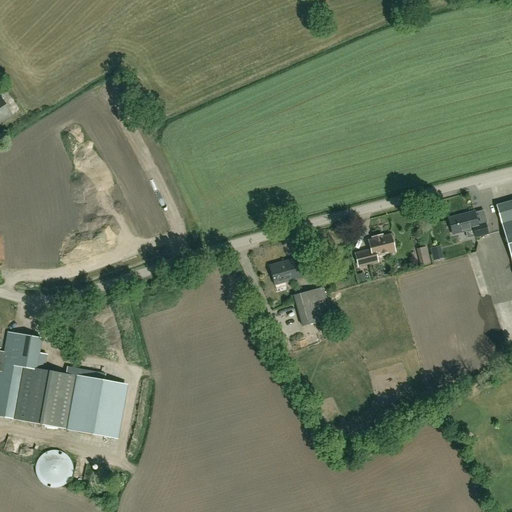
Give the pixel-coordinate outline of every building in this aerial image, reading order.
[(0,96),(0,124),(13,116),(0,96)] [(115,198),(103,202),(105,209),(106,214),(108,221),(130,215),(130,213),(144,209),(139,192),(131,194),(129,194),(130,196),(117,199),(116,198),(115,198)] [(177,219),(184,216),(172,192),(165,195),(177,219)] [(511,201),(496,206),(511,259),(511,201)] [(476,237),(488,234),(485,224),(487,223),(485,216),(476,218),(474,212),(449,219),(453,234),(473,229),(476,237)] [(395,252),(391,236),(382,238),(382,236),(373,238),(374,240),(369,241),(371,250),(356,254),(359,267),(378,262),(376,257),(395,252)] [(426,246),(417,248),(421,265),(430,263),(426,246)] [(265,267),(259,269),(264,286),(273,284),(279,282),(279,284),(289,282),(291,288),(292,287),(300,285),(299,280),(297,274),(299,273),(296,261),(285,263),(285,261),(275,264),(274,262),(264,265),(265,267)] [(327,289),(296,294),(302,327),(323,323),(321,315),(331,313),(327,289)] [(126,386),(78,377),(36,369),(42,339),(8,333),(5,353),(0,351),(0,363),(2,364),(0,377),(0,417),(15,420),(116,438),(126,386)] [(303,349),(320,343),(318,337),(301,343),(303,349)] [(73,472),(74,470),(73,468),(73,467),(73,465),(72,464),(72,462),(71,461),(70,459),(69,458),(68,457),(67,456),(65,455),(64,454),(63,453),(61,452),(59,452),(58,451),(56,451),(54,451),(53,451),(51,451),(50,452),(48,452),(46,453),(45,454),(44,455),(42,456),(41,457),(40,458),(39,459),(38,461),(37,462),(37,464),(36,465),(36,467),(35,468),(35,470),(35,472),(36,473),(36,475),(37,477),(37,478),(38,480),(39,481),(40,482),(41,484),(42,485),(44,486),(45,487),(46,487),(48,488),(50,489),(51,489),(53,489),(54,489),(56,489),(58,489),(59,489),(61,488),(63,487),(64,487),(65,486),(67,485),(68,484),(69,482),(70,481),(71,480),(72,478),(72,477),(73,475),(73,473),(73,472)] [(74,469),(73,475),(89,477),(89,471),(74,469)]
